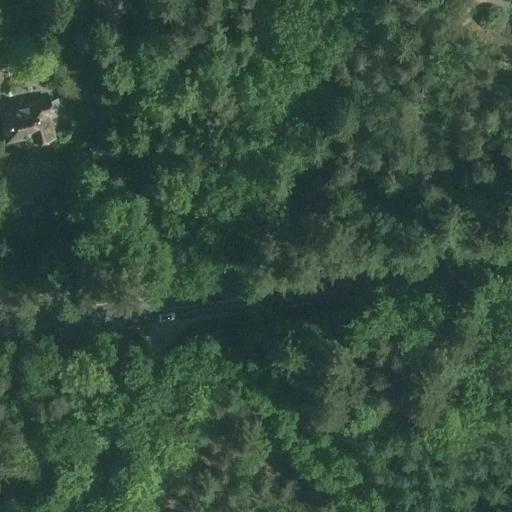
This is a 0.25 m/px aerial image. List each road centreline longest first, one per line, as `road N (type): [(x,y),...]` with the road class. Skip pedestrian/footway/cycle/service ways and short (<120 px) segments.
road 1 (unclassified): [(218,303),(222,244),(337,0)]
road 2 (primary): [(218,303),(511,263)]
road 3 (track): [(383,511),(218,329),(169,331)]
road 4 (unclassified): [(45,511),(164,340),(175,309)]
road 5 (primary): [(0,333),(175,309)]
